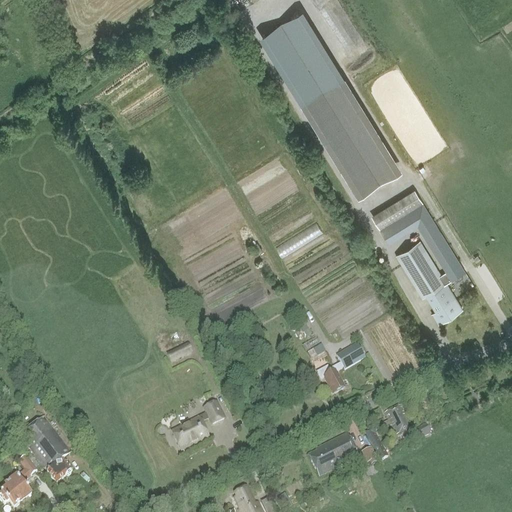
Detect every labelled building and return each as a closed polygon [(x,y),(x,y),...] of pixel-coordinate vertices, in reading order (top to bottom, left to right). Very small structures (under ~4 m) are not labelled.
[(300,105),(358,198),(402,171),(344,77),(300,105)] [(420,242),(395,257),(422,300),(425,298),(435,313),(432,316),(438,326),(463,310),(447,284),(451,281),(446,272),(441,275),(420,242)] [(188,344),(167,355),(171,364),(193,354),(188,344)] [(345,371),(365,359),(357,345),(336,357),(341,364),(344,370),(345,371)] [(321,346),(313,350),(318,358),(326,353),(321,346)] [(324,379),(333,395),(345,389),(336,374),(344,370),(341,364),(329,370),(327,367),(316,373),(320,381),(324,379)] [(180,425),(182,428),(172,433),(181,451),(182,450),(183,452),(190,449),(189,447),(208,438),(201,424),(209,420),(212,425),(224,420),(216,403),(204,409),(206,414),(189,423),(188,421),(180,425)] [(385,413),(389,422),(365,433),(380,463),(386,460),(374,436),(392,426),(397,435),(409,429),(403,416),(405,415),(400,406),(385,413)] [(71,454),(44,419),(20,437),(56,485),(72,473),(63,461),(71,454)] [(430,433),(426,425),(418,429),(422,437),(430,433)] [(316,450),(317,452),(308,456),(319,478),(359,459),(347,435),(316,450)] [(379,464),(372,449),(361,454),(366,466),(370,464),(371,467),(379,464)] [(1,493),(2,495),(0,496),(0,500),(4,506),(8,502),(13,509),(31,496),(22,484),(37,472),(25,457),(19,462),(25,471),(5,486),(7,489),(1,493)] [(237,498),(234,499),(240,510),(239,511),(261,511),(258,504),(255,505),(246,488),(235,494),(237,498)] [(276,511),(270,500),(262,504),(265,511),(276,511)]
